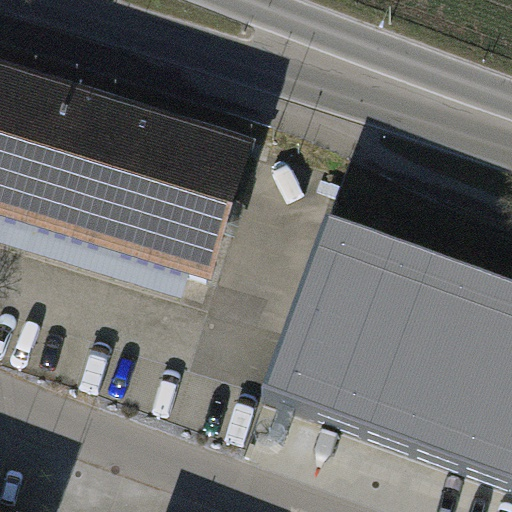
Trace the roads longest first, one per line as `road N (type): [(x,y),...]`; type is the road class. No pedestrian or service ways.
road 1 (primary): [(54,0),(511,139)]
road 2 (primary): [(511,114),(234,0)]
road 3 (residential): [(0,404),(267,511)]
